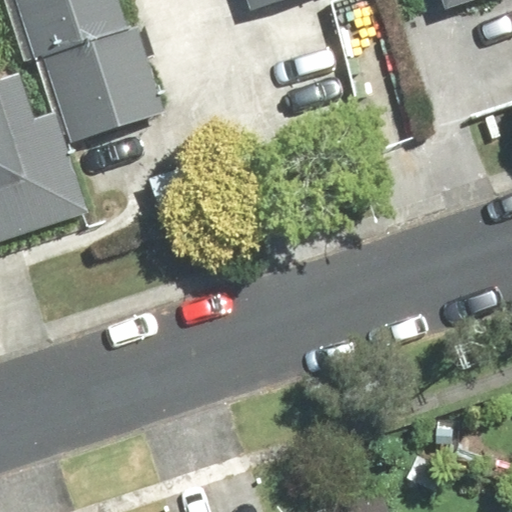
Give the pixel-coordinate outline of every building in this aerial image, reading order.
[(0,0),(0,246),(98,214),(65,115),(51,119),(35,70),(12,78),(0,42),(0,0)] [(29,0),(51,63),(58,58),(140,33),(129,0),(29,0)] [(258,0),(262,12),(299,0),(454,0),(460,14),(504,0),(258,0)] [(140,33),(58,58),(84,144),(178,115),(151,30),(140,33)] [(396,511),(392,498),(347,511),(396,511)]
